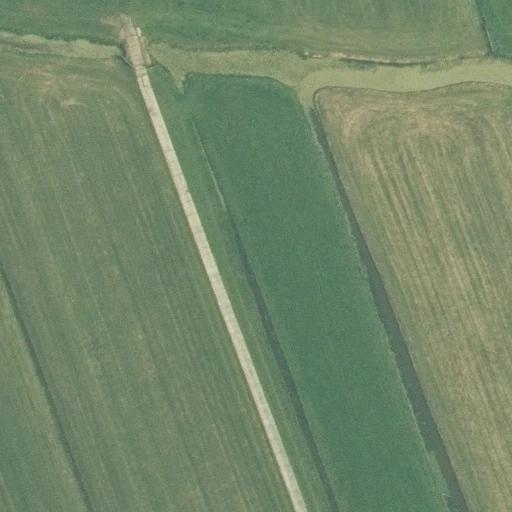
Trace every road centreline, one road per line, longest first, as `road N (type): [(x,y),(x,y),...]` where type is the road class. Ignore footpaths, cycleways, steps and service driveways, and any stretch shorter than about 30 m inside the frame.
road 1 (track): [(126,16),(303,511)]
road 2 (track): [(511,47),(346,48),(126,16),(61,24),(0,19)]
